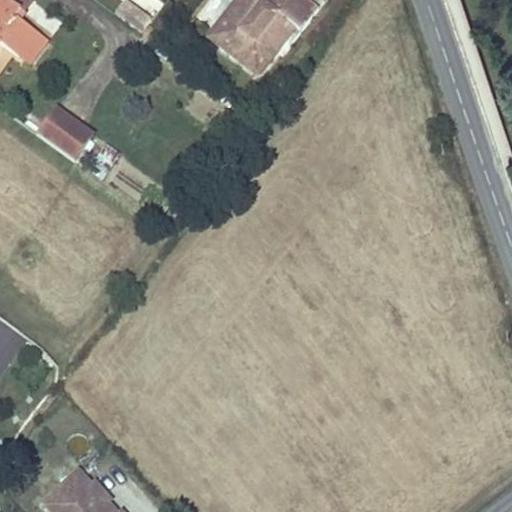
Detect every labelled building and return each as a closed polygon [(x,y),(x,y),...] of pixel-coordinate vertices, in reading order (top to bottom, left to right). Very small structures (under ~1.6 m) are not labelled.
[(0,0),(0,48),(2,47),(18,59),(19,58),(30,66),(46,43),(36,35),(36,34),(20,22),(17,19),(22,12),(4,0),(0,0)] [(17,19),(20,22),(25,14),(23,13),(33,0),(4,0),(22,12),(17,19)] [(274,0),(243,0),(243,1),(212,41),(259,77),(290,38),(303,21),(274,0)] [(241,0),(243,1),(243,0),(274,0),(303,21),(290,38),(296,42),(314,19),(291,1),(291,0),(241,0)] [(117,16),(135,29),(144,16),(126,3),(117,16)] [(152,23),(144,16),(135,29),(143,35),(152,23)] [(95,138),(57,110),(37,136),(76,164),(95,138)] [(105,180),(119,154),(105,147),(91,173),(105,180)] [(93,487),(79,472),(43,506),(48,511),(115,511),(109,505),(106,502),(91,501),(85,495),(94,488),(93,487)] [(109,505),(112,502),(96,484),(93,487),(94,488),(85,495),(91,501),(106,502),(109,505)]
